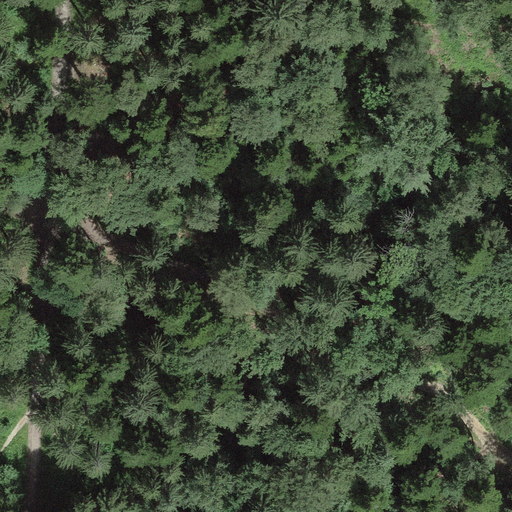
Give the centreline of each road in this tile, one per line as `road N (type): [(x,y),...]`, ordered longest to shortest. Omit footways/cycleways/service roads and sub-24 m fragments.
road 1 (track): [(31,0),(36,138),(60,226),(279,340),(511,445)]
road 2 (track): [(0,205),(60,226),(42,511)]
